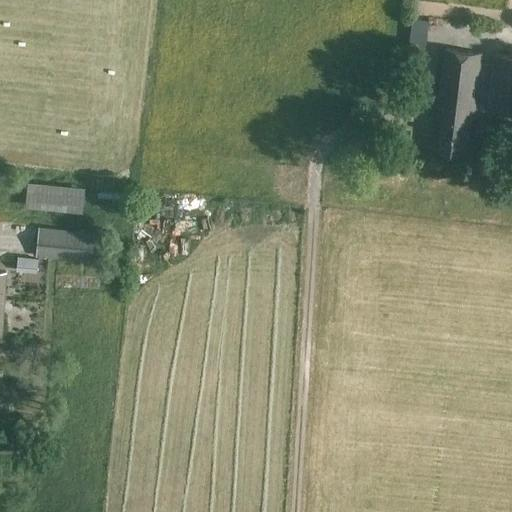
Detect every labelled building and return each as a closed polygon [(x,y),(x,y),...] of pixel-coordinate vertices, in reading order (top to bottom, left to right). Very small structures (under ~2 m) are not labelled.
[(425,51),(429,18),(412,16),(408,49),(425,51)] [(471,122),(473,122),(482,54),(446,49),(438,107),(442,107),(437,149),(467,153),(471,122)] [(511,112),(511,56),(493,54),(486,110),(511,112)] [(76,204),(79,185),(23,177),(20,195),(76,204)] [(95,232),(40,226),(37,256),(92,262),(95,232)] [(37,273),(38,258),(17,256),(16,272),(37,273)]
